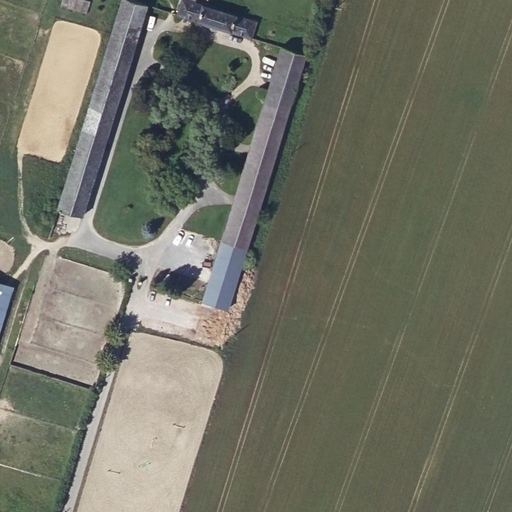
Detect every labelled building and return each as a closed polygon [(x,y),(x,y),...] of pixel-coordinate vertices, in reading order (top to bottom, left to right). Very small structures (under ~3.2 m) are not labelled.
[(61,0),(60,6),(86,14),(90,1),(87,0),(61,0)] [(122,0),(112,0),(97,50),(120,57),(135,7),(136,3),(128,1),(123,0),(122,0)] [(172,0),(167,16),(238,37),(243,17),(184,0),(172,0)] [(238,155),(263,163),(299,52),(274,44),(271,47),(238,155)] [(118,64),(95,56),(44,210),(68,216),(118,64)] [(236,244),(263,163),(238,155),(214,236),(236,244)] [(0,328),(14,286),(0,281),(0,328)]
